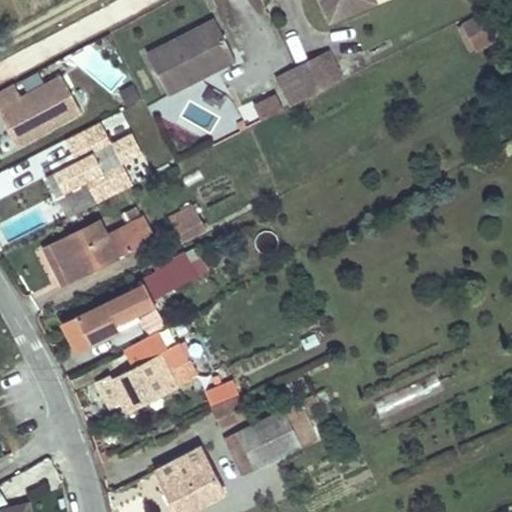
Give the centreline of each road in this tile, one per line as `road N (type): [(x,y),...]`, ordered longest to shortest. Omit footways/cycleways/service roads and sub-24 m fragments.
road 1 (residential): [(0,285),(73,435),(93,511)]
road 2 (unknown): [(0,85),(139,0)]
